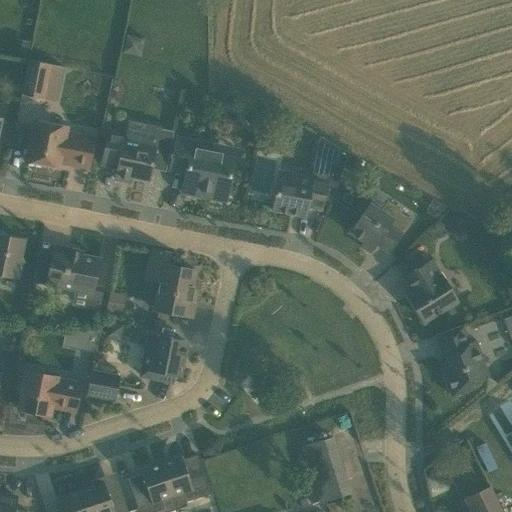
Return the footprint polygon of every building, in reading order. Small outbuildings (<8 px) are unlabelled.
[(27,59),(21,94),(42,98),(49,63),(27,59)] [(253,107),(242,113),(250,126),(260,120),(253,107)] [(33,121),(25,161),(58,168),(59,162),(88,168),(94,138),(65,132),(66,127),(33,121)] [(117,167),(115,179),(129,182),(130,176),(148,179),(156,139),(108,130),(101,164),(117,167)] [(321,209),(323,197),(331,198),(349,153),(319,137),(319,138),(311,177),(279,171),(272,210),(304,217),(306,206),(321,209)] [(185,173),(182,192),(225,201),(235,150),(176,138),(170,169),(185,173)] [(355,172),(362,163),(352,156),(346,164),(355,172)] [(362,200),(353,213),(359,217),(349,233),(363,242),(360,247),(370,253),(375,244),(388,252),(402,231),(401,231),(409,218),(397,210),(398,208),(386,200),(380,210),(369,203),(362,200)] [(461,238),(468,223),(452,215),(445,230),(461,238)] [(0,274),(16,277),(23,240),(0,235),(0,274)] [(91,293),(98,259),(80,255),(80,251),(54,246),(46,284),(91,293)] [(407,276),(406,276),(403,278),(412,293),(407,296),(423,321),(456,301),(431,261),(428,263),(421,252),(400,265),(407,276)] [(162,264),(153,310),(191,317),(197,290),(192,289),(196,270),(162,264)] [(123,312),(126,293),(111,291),(108,309),(123,312)] [(441,353),(445,352),(450,365),(441,368),(451,396),(473,388),(471,383),(488,377),(476,341),(469,343),(462,325),(435,335),(441,353)] [(98,348),(97,330),(65,332),(66,350),(98,348)] [(148,334),(140,376),(160,380),(161,372),(179,376),(186,342),(148,334)] [(92,363),(90,375),(86,394),(114,400),(118,380),(119,375),(113,374),(114,367),(92,363)] [(51,407),(75,411),(80,384),(56,379),(57,377),(25,371),(18,409),(49,416),(51,407)] [(301,446),(304,455),(297,458),(312,505),(350,493),(332,437),(301,446)] [(187,506),(185,502),(209,494),(206,485),(202,474),(196,455),(182,460),(180,456),(171,459),(169,456),(159,460),(176,509),(187,506)] [(167,511),(176,509),(159,460),(149,463),(150,466),(140,469),(141,474),(127,478),(133,497),(137,509),(138,511),(167,511)] [(103,482),(79,490),(86,511),(127,511),(120,489),(107,493),(103,482)] [(501,511),(489,487),(465,499),(470,511),(467,511),(501,511)] [(86,511),(79,490),(55,498),(59,509),(51,511),(86,511)] [(0,511),(27,511),(28,511),(15,509),(17,498),(0,494),(0,511)]
